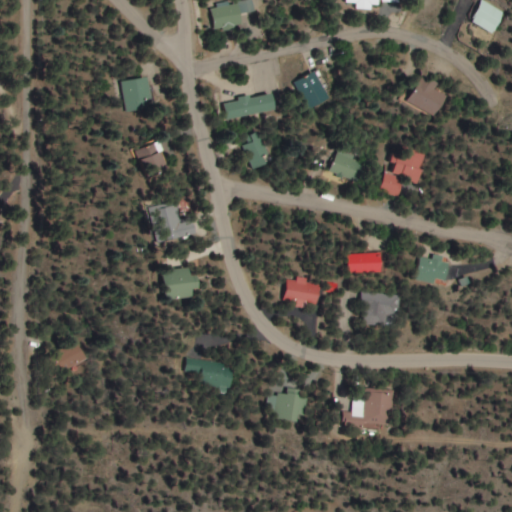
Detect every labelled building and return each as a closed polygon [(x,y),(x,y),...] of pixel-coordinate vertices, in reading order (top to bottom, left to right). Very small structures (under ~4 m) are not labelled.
[(404,8),(404,0),(351,0),(351,3),(360,4),(360,6),(404,8)] [(507,13),(485,0),(473,21),(495,34),(507,13)] [(243,12),(255,12),(255,3),(214,2),(213,28),(242,28),(243,12)] [(296,81),(309,110),(333,99),(321,70),(296,81)] [(438,90),(442,81),(424,74),(412,104),(442,116),(450,95),(438,90)] [(121,81),(125,111),(151,108),(148,78),(121,81)] [(228,121),(277,109),(273,92),(224,103),(228,121)] [(253,168),(267,164),(265,156),(268,155),(260,132),(242,138),(253,168)] [(420,183),(429,151),(412,146),(409,155),(393,150),(382,192),(399,197),(404,179),(420,183)] [(366,164),(340,150),(329,170),(356,184),(366,164)] [(196,234),(191,217),(182,219),(179,212),(185,211),(182,199),(154,206),(164,243),(196,234)] [(349,274),(382,274),(382,254),(349,254),(349,274)] [(436,284),(437,279),(447,281),(450,263),(442,262),(443,259),(421,255),(417,280),(436,284)] [(193,297),(192,289),(198,288),(197,275),(190,276),(190,269),(164,271),(167,300),(193,297)] [(322,285),(289,276),(283,301),(316,309),(322,285)] [(387,316),(400,316),(400,294),(364,295),(365,326),(387,326),(387,316)] [(88,363),(78,343),(55,355),(65,375),(88,363)] [(234,371),(191,355),(184,375),(227,391),(234,371)] [(392,427),(393,391),(362,389),(362,398),(353,398),(353,414),(346,413),(345,425),(392,427)] [(279,393),(275,419),(297,422),(298,416),(305,416),(308,393),(287,390),(286,394),(279,393)]
